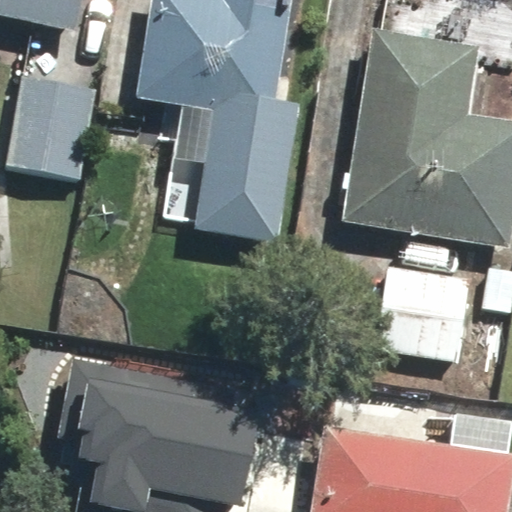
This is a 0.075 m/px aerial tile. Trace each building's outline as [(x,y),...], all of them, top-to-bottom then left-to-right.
[(0,0),(0,29),(63,40),(69,0),(0,0)] [(203,0),(200,0),(139,0),(125,112),(201,122),(185,241),(269,251),(287,114),(264,111),(279,1),(293,3),(292,0),(203,0)] [(469,53),(360,39),(335,231),(501,253),(511,172),(511,135),(459,128),(469,53)] [(13,82),(2,179),(78,188),(88,90),(13,82)] [(460,289),(375,276),(363,357),(447,370),(460,289)] [(496,511),(503,467),(306,439),(295,511),(496,511)] [(232,511),(237,470),(151,462),(145,511),(232,511)]
